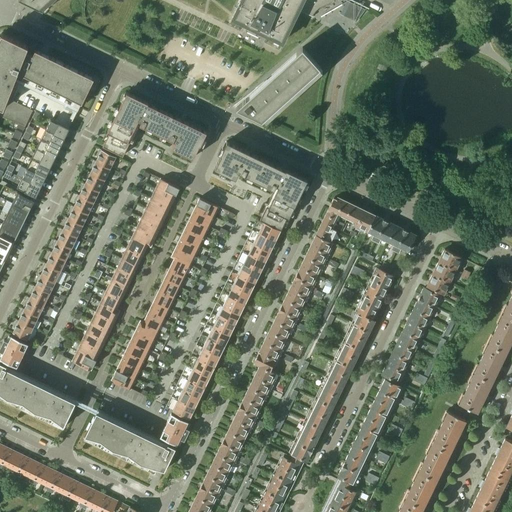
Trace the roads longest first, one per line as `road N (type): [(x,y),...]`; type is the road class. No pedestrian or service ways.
road 1 (residential): [(161,505),(330,171)]
road 2 (residential): [(297,511),(439,223)]
road 3 (residential): [(118,70),(0,313)]
road 4 (residential): [(0,427),(161,505)]
road 5 (residential): [(511,386),(444,511)]
road 6 (residential): [(0,13),(118,70)]
road 7 (residential): [(330,171),(439,223)]
